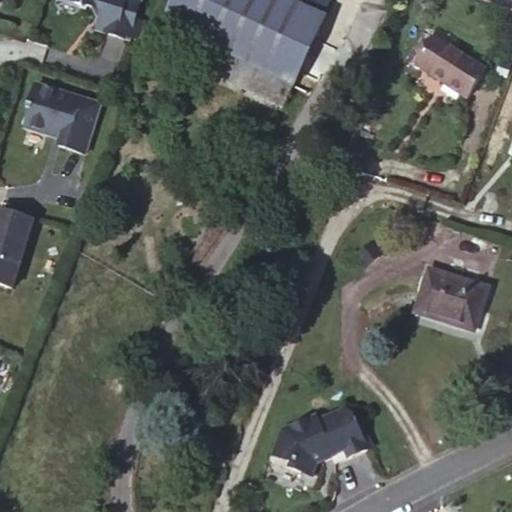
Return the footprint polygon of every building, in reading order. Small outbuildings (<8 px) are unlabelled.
[(140,0),(139,0),(72,0),(74,4),(80,6),(79,9),(85,11),(86,8),(102,13),(96,31),(128,41),(140,0)] [(283,106),(333,0),(175,0),(163,26),(267,75),(258,94),(283,106)] [(455,42),(440,32),(436,39),(451,48),(455,42)] [(487,71),(451,48),(436,39),(416,68),(466,101),(487,71)] [(59,149),(85,157),(101,107),(36,87),(28,113),(31,113),(25,130),(61,141),(59,149)] [(0,210),(0,211),(0,285),(12,290),(34,220),(0,210)] [(483,309),(490,288),(429,269),(416,313),(467,329),(474,306),(483,309)] [(476,332),(483,309),(474,306),(467,329),(476,332)] [(369,449),(353,414),(344,409),(320,420),(317,415),(284,430),(272,461),(314,477),(319,464),(325,461),(323,457),(332,453),(336,463),(369,449)]
